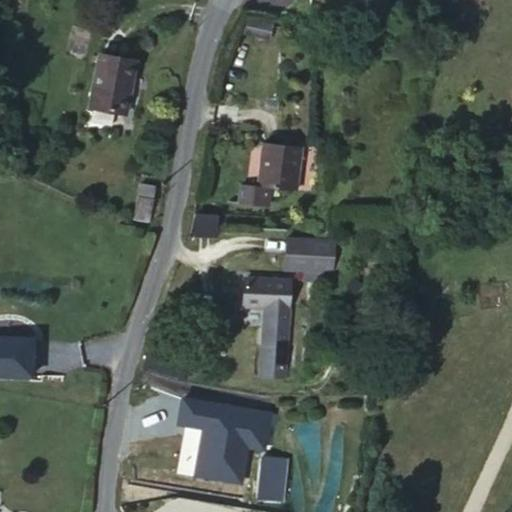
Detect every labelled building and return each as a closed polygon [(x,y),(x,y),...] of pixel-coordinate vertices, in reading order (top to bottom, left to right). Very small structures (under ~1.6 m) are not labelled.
[(117,82),(77,75),(69,130),(109,136),(117,82)] [(271,158),(234,152),(228,197),(216,195),(213,215),(238,218),(240,198),(266,202),(271,158)] [(144,238),(148,219),(128,215),(124,234),(144,238)] [(314,254),(267,253),(265,284),(286,285),(302,286),(313,286),(314,254)] [(302,286),(286,285),(286,293),(302,293),(302,286)] [(250,324),(250,295),(222,295),(222,324),(250,324)] [(248,363),(271,363),(271,295),(250,295),(250,324),(248,363)] [(0,337),(0,378),(35,379),(36,338),(0,337)] [(148,356),(146,367),(183,374),(185,363),(148,356)] [(271,363),(248,363),(248,405),(270,406),(271,363)] [(168,377),(132,366),(126,384),(162,394),(168,377)] [(250,474),(246,511),(271,511),(274,476),(250,474)]
